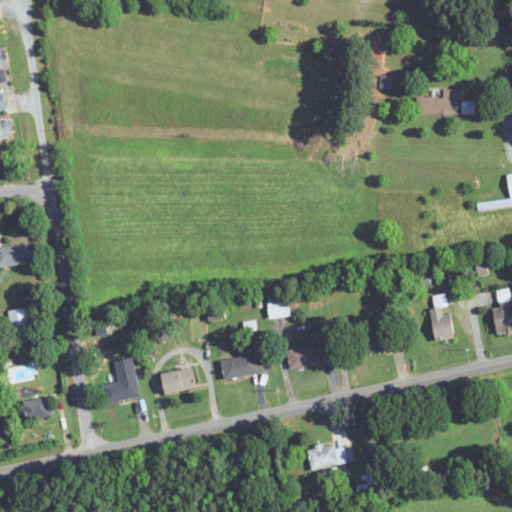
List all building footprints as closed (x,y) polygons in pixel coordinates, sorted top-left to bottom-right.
[(460,114),(460,89),(444,89),(444,97),(417,97),(417,114),(460,114)] [(511,205),(511,173),(508,174),(511,199),(479,203),(480,209),(511,205)] [(0,267),(33,261),(29,243),(0,248),(0,267)] [(494,308),(498,333),(511,331),(511,295),(510,296),(509,289),(498,291),(500,307),(494,308)] [(269,318),(290,317),(290,297),(269,297),(269,318)] [(444,314),(443,307),(432,308),(435,340),(455,338),(452,313),(444,314)] [(30,333),(28,308),(9,310),(11,335),(30,333)] [(354,356),(388,350),(384,328),(350,334),(354,356)] [(334,360),(331,343),(288,351),(292,368),(334,360)] [(260,373),(256,354),(222,361),(226,380),(260,373)] [(115,362),(119,383),(103,386),(106,403),(141,397),(134,358),(115,362)] [(165,393),(197,388),(194,368),(162,373),(165,393)] [(28,420),(53,415),(49,397),(24,402),(28,420)] [(313,470),(355,460),(352,446),(336,450),(335,443),(308,449),(313,470)] [(381,491),(379,472),(361,474),(363,492),(381,491)]
